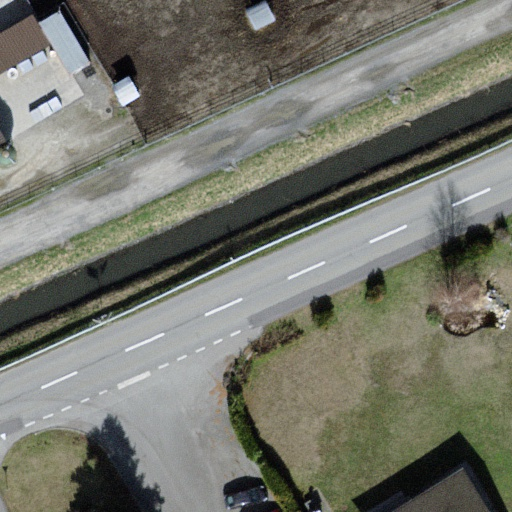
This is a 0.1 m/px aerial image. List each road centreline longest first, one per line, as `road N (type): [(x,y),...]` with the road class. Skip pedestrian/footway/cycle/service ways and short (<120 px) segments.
road 1 (secondary): [(0,405),(511,173)]
road 2 (track): [(511,2),(0,232)]
